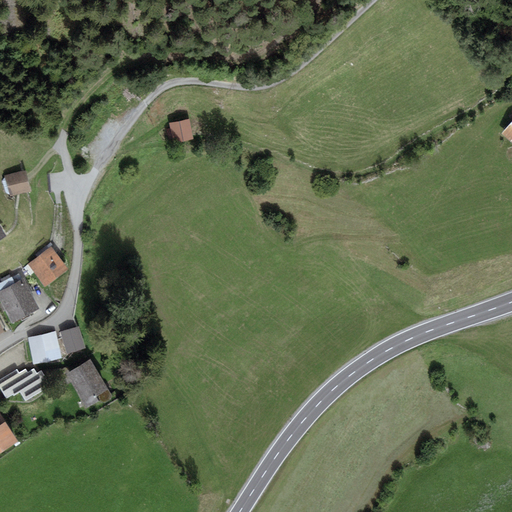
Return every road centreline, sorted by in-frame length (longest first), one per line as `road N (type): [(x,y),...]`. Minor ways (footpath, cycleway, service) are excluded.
road 1 (track): [(317,0),(260,57),(169,53),(107,77),(64,132),(62,149),(82,201)]
road 2 (primary): [(511,302),(426,331),(360,365),(301,421),(239,511)]
road 3 (track): [(128,125),(170,84),(250,87),(282,79),(372,0)]
road 4 (residential): [(0,348),(65,310),(83,196),(128,125)]
